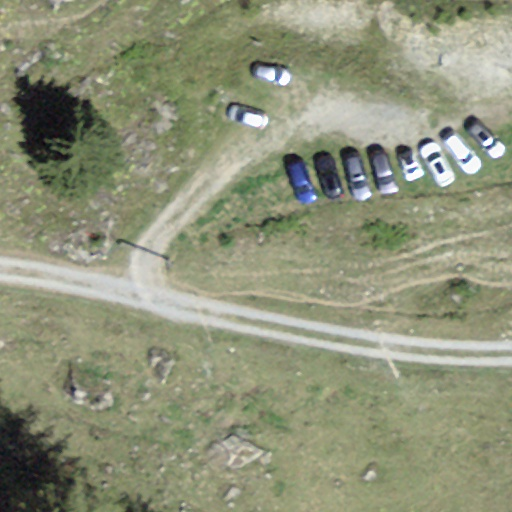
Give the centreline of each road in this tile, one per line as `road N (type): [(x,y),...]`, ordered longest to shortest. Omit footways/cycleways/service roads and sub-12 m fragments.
road 1 (track): [(0,275),(429,355),(511,352)]
road 2 (track): [(398,129),(342,120),(303,127),(233,159),(190,201),(156,251),(138,299)]
